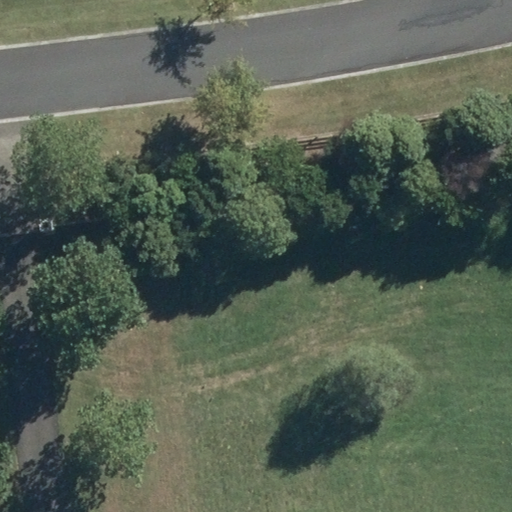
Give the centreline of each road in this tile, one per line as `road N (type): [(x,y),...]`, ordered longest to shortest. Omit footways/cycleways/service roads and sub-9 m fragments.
road 1 (residential): [(511,7),(212,61),(0,87)]
road 2 (unknown): [(1,87),(50,511)]
